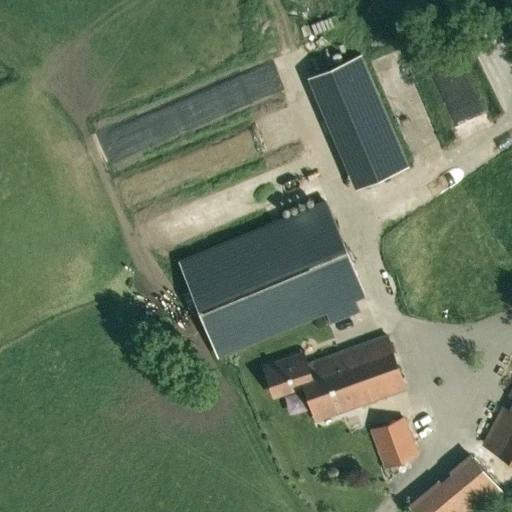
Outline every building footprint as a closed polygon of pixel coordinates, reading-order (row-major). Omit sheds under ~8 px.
[(359,56),(313,76),(357,180),(403,161),(359,56)] [(180,264),(216,352),(364,291),(328,203),(180,264)] [(387,335),(335,353),(354,406),(405,388),(387,335)] [(303,352),(264,366),(274,394),(304,384),(317,419),(354,406),(335,353),(307,363),(303,352)] [(511,391),(485,441),(511,455),(511,391)] [(419,455),(404,416),(370,428),(384,468),(419,455)] [(468,511),(458,498),(437,511),(468,511)]
